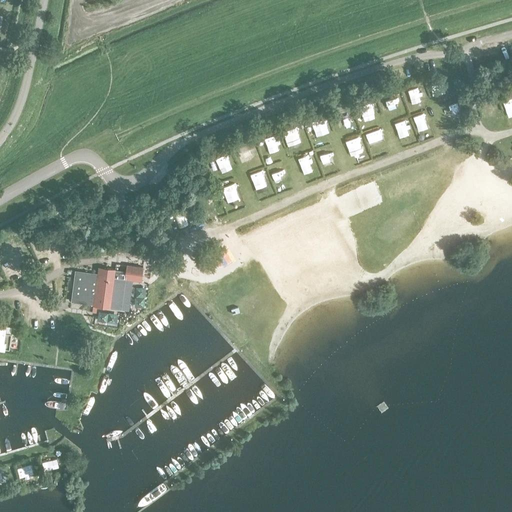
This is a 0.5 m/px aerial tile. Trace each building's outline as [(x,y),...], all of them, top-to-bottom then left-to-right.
[(439,90),(437,83),(426,87),(432,102),(442,99),(439,90)] [(405,94),(407,104),(417,103),(415,93),(405,94)] [(389,99),(380,101),(384,115),(392,112),(389,99)] [(445,103),(448,112),(458,108),(455,100),(445,103)] [(371,101),(358,105),(362,121),(375,118),(371,101)] [(392,121),(394,128),(406,125),(404,118),(392,121)] [(362,133),(365,142),(373,140),(370,131),(362,133)] [(345,137),(348,149),(356,147),(353,136),(345,137)] [(261,141),(265,150),(275,147),(271,137),(261,141)] [(234,150),(237,159),(247,156),(244,147),(234,150)] [(323,147),(315,149),(317,158),(325,157),(323,147)] [(310,150),(298,155),(301,164),(313,159),(310,150)] [(277,168),(268,172),(272,182),(282,177),(277,168)] [(257,189),(267,184),(262,172),(251,177),(257,189)] [(222,197),(231,193),(225,180),(216,185),(222,197)] [(200,197),(207,212),(216,208),(210,193),(200,197)] [(195,222),(189,206),(167,215),(173,230),(195,222)] [(0,254),(1,257),(18,248),(11,234),(0,239),(4,246),(0,247),(0,254)] [(218,272),(233,262),(224,247),(209,257),(218,272)] [(94,304),(93,306),(122,310),(125,288),(126,279),(141,281),(143,267),(127,265),(126,273),(115,272),(115,269),(98,267),(98,274),(76,271),(72,301),(94,304)] [(0,347),(10,349),(12,334),(5,333),(6,327),(0,325),(0,347)] [(84,358),(91,359),(93,351),(86,349),(84,358)] [(86,391),(88,386),(79,382),(77,387),(86,391)] [(80,432),(89,436),(97,425),(110,395),(99,390),(95,399),(84,427),(80,432)] [(86,394),(75,421),(85,424),(95,397),(86,394)] [(39,468),(53,464),(51,456),(37,460),(39,468)] [(14,476),(23,473),(20,463),(11,466),(14,476)]
